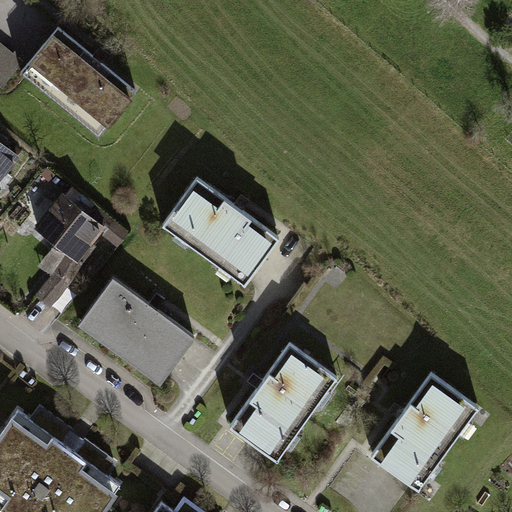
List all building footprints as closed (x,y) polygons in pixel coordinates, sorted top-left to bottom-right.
[(25,59),(18,68),(102,137),(138,89),(55,22),(25,59)] [(25,59),(0,39),(0,89),(0,90),(18,68),(25,59)] [(0,137),(0,182),(22,154),(0,137)] [(199,174),(165,221),(246,282),(281,233),(199,174)] [(63,190),(33,224),(66,251),(78,260),(100,234),(107,226),(90,212),(63,190)] [(96,203),(90,212),(107,226),(100,234),(120,248),(130,231),(96,203)] [(78,260),(66,251),(54,272),(35,294),(50,307),(72,282),(83,264),(78,260)] [(195,332),(114,273),(78,321),(162,379),(195,332)] [(290,340),(229,423),(279,456),(334,371),(290,340)] [(432,369),(372,451),(420,488),(481,401),(432,369)] [(31,415),(17,405),(0,429),(0,511),(99,511),(121,482),(108,472),(118,460),(38,402),(31,415)] [(175,507),(160,496),(148,511),(210,511),(185,494),(175,507)]
